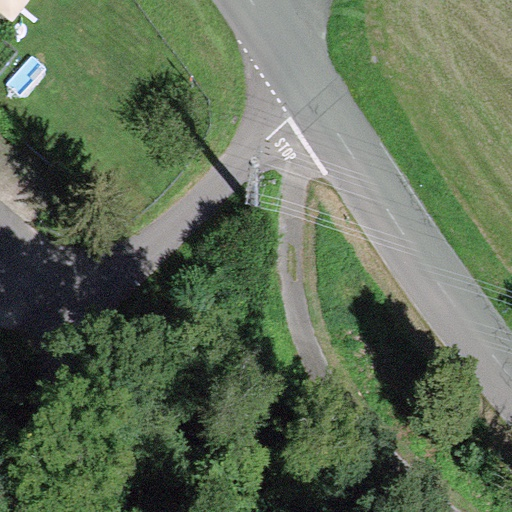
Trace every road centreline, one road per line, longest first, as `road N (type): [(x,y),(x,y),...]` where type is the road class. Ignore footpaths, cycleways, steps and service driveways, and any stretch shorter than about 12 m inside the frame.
road 1 (residential): [(0,276),(113,266),(182,224),(315,93)]
road 2 (tertiary): [(315,93),(511,371)]
road 3 (track): [(24,324),(32,511)]
